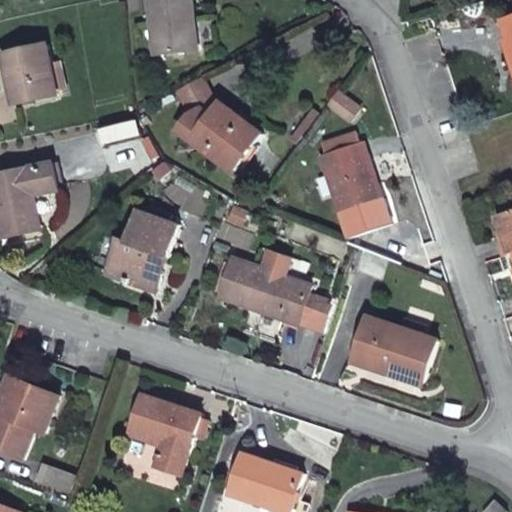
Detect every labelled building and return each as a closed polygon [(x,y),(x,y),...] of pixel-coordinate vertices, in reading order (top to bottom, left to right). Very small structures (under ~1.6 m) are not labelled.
[(198,0),(155,0),(163,52),(205,47),(198,0)] [(58,63),(55,44),(14,50),(21,100),(63,94),(62,90),(58,63)] [(58,63),(62,90),(72,89),(68,62),(58,63)] [(209,75),(186,87),(201,114),(188,129),(241,170),(270,131),(218,92),(209,75)] [(342,205),(385,191),(380,176),(379,177),(370,152),(372,152),(367,138),(324,154),(342,205)] [(64,183),(60,157),(0,167),(9,227),(45,221),(39,187),(64,183)] [(111,274),(152,287),(164,254),(174,257),(186,221),(145,207),(134,238),(124,235),(111,274)] [(511,258),(511,220),(501,224),(508,247),(501,250),(505,261),(511,258)] [(273,246),(267,265),(289,272),(295,253),(273,246)] [(164,254),(152,287),(163,291),(174,257),(164,254)] [(303,320),(315,280),(289,272),(267,265),(237,256),(224,296),(303,320)] [(429,380),(445,333),(375,311),(362,350),(397,361),(395,369),(429,380)] [(13,373),(0,405),(0,408),(7,411),(21,376),(13,373)] [(7,411),(0,408),(0,442),(28,453),(40,424),(51,428),(65,393),(21,376),(7,411)] [(210,428),(215,411),(151,390),(140,424),(171,434),(163,459),(188,467),(202,426),(210,428)] [(293,506),(306,467),(246,447),(233,486),(293,506)] [(48,477),(68,485),(75,470),(55,461),(48,477)] [(477,511),(493,511),(498,506),(484,494),(473,508),(477,511)] [(0,511),(31,511),(0,498),(0,511)] [(414,511),(415,509),(353,501),(351,511),(414,511)]
